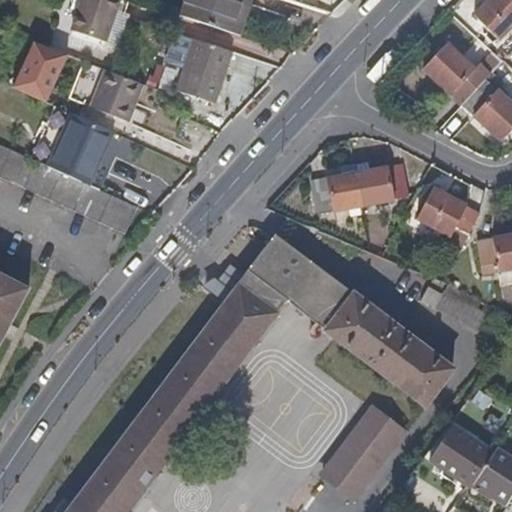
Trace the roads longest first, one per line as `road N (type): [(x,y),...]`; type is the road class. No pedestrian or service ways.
road 1 (secondary): [(0,480),(97,343),(322,85)]
road 2 (residential): [(322,85),(479,172),(511,169)]
